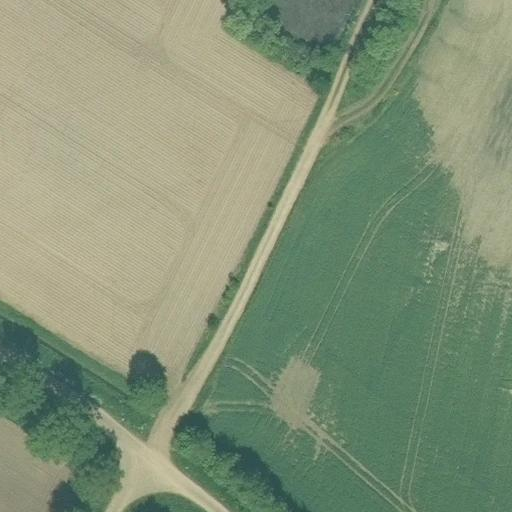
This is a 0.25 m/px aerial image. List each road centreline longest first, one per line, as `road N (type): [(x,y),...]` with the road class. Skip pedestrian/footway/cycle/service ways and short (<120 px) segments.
road 1 (track): [(147,457),(377,0)]
road 2 (unclassified): [(147,457),(0,364)]
